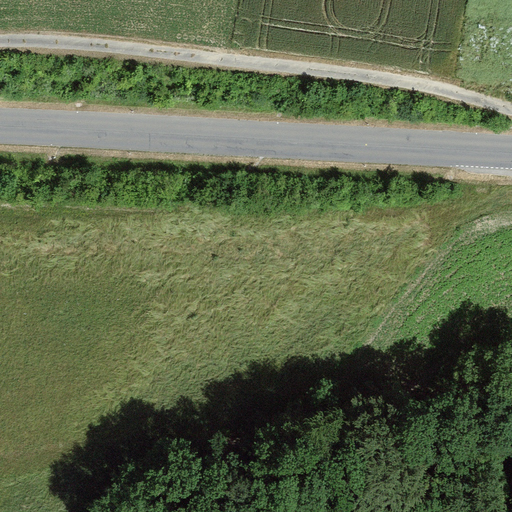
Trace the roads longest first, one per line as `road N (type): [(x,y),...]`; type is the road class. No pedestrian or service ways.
road 1 (track): [(511,109),(415,83),(0,42)]
road 2 (tertiary): [(511,149),(0,123)]
